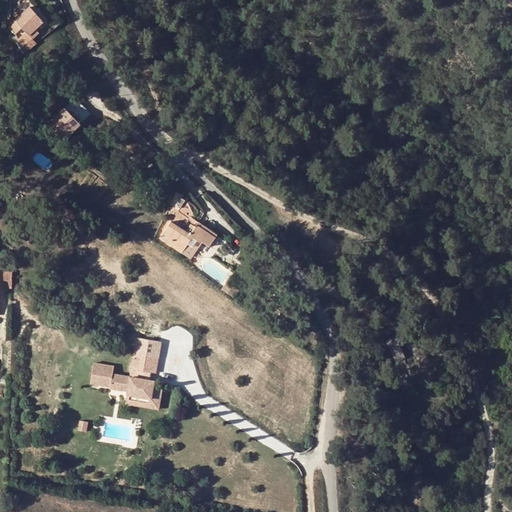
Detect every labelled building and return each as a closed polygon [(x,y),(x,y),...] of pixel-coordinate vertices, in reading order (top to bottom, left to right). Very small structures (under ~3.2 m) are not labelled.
[(49,22),(33,5),(30,7),(15,21),(27,33),(30,36),(33,38),(49,22)] [(33,38),(30,36),(27,33),(23,36),(33,45),(36,43),(33,38)] [(23,36),(16,43),(16,45),(23,53),(33,45),(23,36)] [(92,113),(76,98),(64,109),(51,122),(67,138),(80,125),(92,113)] [(180,196),(175,204),(180,207),(185,200),(180,196)] [(216,237),(197,225),(194,228),(191,233),(187,231),(173,221),(161,237),(183,252),(189,243),(196,248),(201,241),(209,246),(216,237)] [(197,225),(216,237),(217,235),(199,222),(197,225)] [(197,251),(195,250),(196,248),(189,243),(183,252),(192,258),(197,251)] [(223,289),(229,294),(234,287),(228,282),(223,289)] [(280,327),(291,334),(295,329),(285,321),(280,327)] [(157,373),(162,341),(137,337),(131,369),(142,370),(157,373)] [(386,342),(396,362),(405,358),(401,348),(405,346),(397,337),(386,342)] [(110,389),(128,391),(127,394),(152,398),(154,387),(155,379),(141,377),(130,375),(111,372),(113,363),(94,360),(90,385),(97,386),(97,385),(111,387),(110,389)] [(142,370),(131,369),(130,375),(141,377),(142,370)] [(152,398),(127,394),(126,404),(159,409),(163,388),(154,387),(152,398)]
